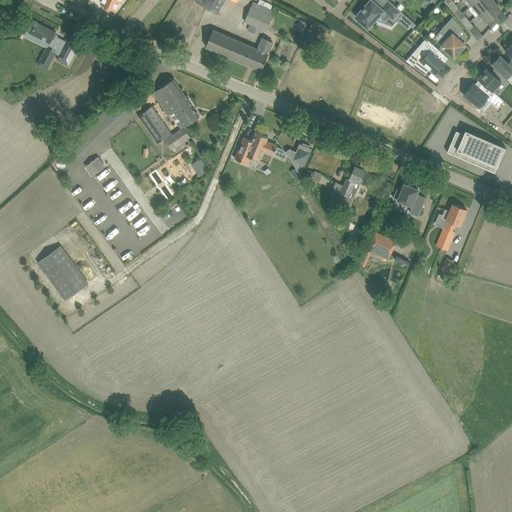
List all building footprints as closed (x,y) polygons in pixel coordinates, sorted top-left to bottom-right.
[(102,0),(101,3),(115,10),(119,0),(102,0)] [(196,0),(196,2),(200,4),(217,13),(224,0),(196,0)] [(394,20),(401,12),(401,11),(397,8),(388,0),(387,0),(380,8),(371,0),(364,7),(365,7),(363,9),(363,10),(357,17),(368,27),(376,18),(385,22),(388,18),(394,20)] [(492,0),(478,0),(473,5),(480,13),(494,1),(492,0)] [(494,1),(480,13),(491,27),(501,19),(497,14),(501,10),(494,1)] [(244,22),(266,30),(273,15),(251,6),(244,22)] [(459,16),(462,20),(465,25),(469,22),(463,13),(459,16)] [(463,30),(452,17),(440,31),(444,35),(438,42),(442,45),(454,57),(465,44),(456,36),(462,30),(463,30)] [(34,21),(28,32),(39,38),(37,42),(38,42),(47,47),(40,60),(49,65),(56,52),(59,54),(57,59),(68,65),(77,48),(74,47),(76,44),(67,39),(66,41),(55,35),(56,32),(34,21)] [(469,22),(465,25),(478,40),(483,36),(474,25),(473,26),(469,22)] [(258,49),(222,33),(213,29),(206,47),(261,70),(269,53),(268,53),(273,42),(263,38),(258,49)] [(445,64),(435,54),(439,49),(427,39),(417,50),(423,55),(413,66),(425,75),(429,70),(435,75),(445,64)] [(491,64),(495,68),(506,78),(511,72),(511,65),(511,66),(500,55),(491,64)] [(508,80),(506,78),(495,68),(491,72),(487,68),(486,69),(485,68),(481,73),(482,74),(478,78),(483,82),(493,91),(501,82),(504,84),(508,80)] [(173,78),(165,84),(153,93),(168,115),(175,110),(186,126),(200,116),(173,78)] [(474,83),(464,95),(471,101),(472,100),(480,107),(487,98),(498,107),(504,100),(493,91),(483,82),(479,87),(474,83)] [(152,107),(139,116),(157,143),(171,133),(152,107)] [(184,127),(165,139),(172,149),(191,136),(184,127)] [(456,131),(447,152),(495,173),(506,147),(465,130),(464,134),(456,131)] [(268,137),(256,132),(252,141),(244,137),(235,159),(247,164),(250,157),(259,160),(263,150),(274,155),(278,146),(267,141),(268,137)] [(310,146),(303,143),(302,145),(299,143),(296,151),(291,149),(290,148),(285,151),(296,167),(301,175),(301,174),(300,172),(303,170),(312,149),(309,148),(310,146)] [(97,157),(86,166),(91,172),(103,164),(97,157)] [(199,175),(209,169),(201,157),(192,164),(199,175)] [(336,181),(330,195),(338,199),(337,199),(351,205),(360,184),(367,168),(356,163),(349,178),(347,177),(343,187),(336,184),(337,181),(336,181)] [(296,167),(290,171),(295,180),(301,176),(301,175),(296,167)] [(311,178),(319,182),(322,174),(315,171),(311,178)] [(397,190),(394,198),(413,206),(410,213),(418,216),(425,198),(416,194),(418,190),(412,187),(412,185),(407,183),(406,185),(404,184),(401,191),(397,190)] [(444,226),(452,201),(444,198),(435,224),(444,226)] [(436,245),(437,246),(436,250),(443,252),(444,249),(447,250),(455,232),(452,230),(455,223),(460,225),(466,209),(453,204),(446,219),(447,220),(436,245)] [(330,214),(335,221),(338,219),(333,212),(330,214)] [(375,231),(368,248),(389,257),(396,240),(375,231)] [(407,242),(398,265),(410,270),(418,246),(407,242)] [(61,245),(38,262),(66,299),(89,282),(61,245)] [(442,269),(450,272),(454,261),(446,258),(442,269)] [(450,298),(454,287),(438,280),(433,290),(450,298)] [(386,289),(383,292),(383,295),(386,298),(390,298),(392,295),(392,291),(389,289),(386,289)]
